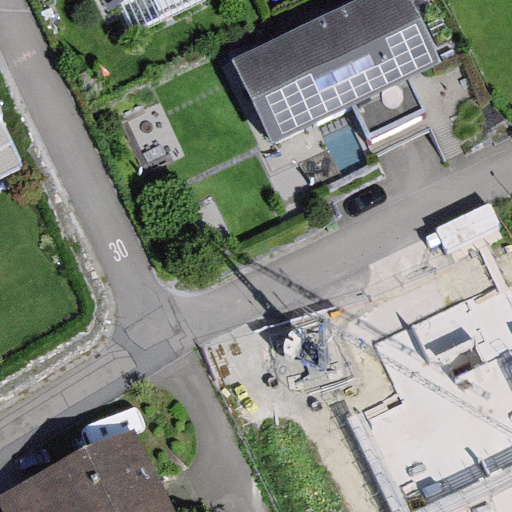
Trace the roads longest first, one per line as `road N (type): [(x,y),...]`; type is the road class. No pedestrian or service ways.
road 1 (residential): [(7,0),(171,354)]
road 2 (residential): [(511,186),(171,354)]
road 3 (residential): [(171,354),(0,443)]
